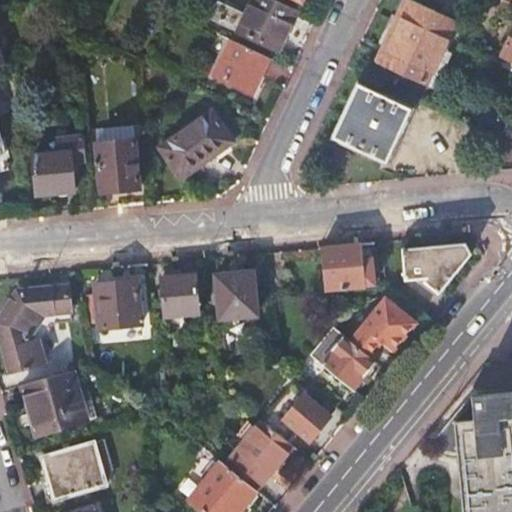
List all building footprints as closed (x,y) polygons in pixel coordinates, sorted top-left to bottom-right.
[(279,49),(298,8),(280,0),(252,0),(247,12),(227,4),(218,21),(279,49)] [(457,20),(415,0),(406,0),(391,32),(396,34),(382,64),(427,85),(457,20)] [(511,33),(503,53),(511,57),(511,33)] [(254,93),(270,56),(233,39),(215,75),(254,93)] [(333,137),(389,164),(416,107),(359,81),(333,137)] [(189,172),(214,154),(213,152),(231,139),(233,141),(235,139),(213,108),(160,146),(178,171),(189,172)] [(511,118),(509,117),(500,135),(511,140),(511,118)] [(97,141),(136,137),(135,125),(96,128),(97,141)] [(73,160),(87,159),(84,133),(59,136),(61,152),(35,155),(39,191),(75,188),(73,160)] [(511,148),(511,140),(500,135),(495,133),(485,155),(510,152),(511,148)] [(139,137),(136,137),(97,141),(94,141),(99,195),(144,191),(139,137)] [(213,152),(214,154),(233,141),(231,139),(213,152)] [(0,170),(10,167),(6,153),(0,154),(0,170)] [(363,256),(362,244),(324,248),(327,291),(366,288),(376,285),(373,255),(363,256)] [(474,254),(468,244),(406,250),(409,281),(429,279),(426,282),(441,293),(474,254)] [(218,276),(222,320),(259,316),(256,272),(218,276)] [(163,279),(166,317),(184,315),(201,314),(197,275),(163,279)] [(97,285),(101,330),(143,325),(139,281),(97,285)] [(19,292),(0,321),(0,330),(12,373),(46,363),(42,348),(47,347),(46,341),(56,323),(73,322),(70,287),(19,292)] [(346,336),(369,355),(381,340),(394,349),(417,322),(387,299),(361,331),(354,326),(346,336)] [(184,315),(166,317),(167,325),(185,323),(184,315)] [(346,336),(334,327),(311,355),(354,390),(377,361),(369,355),(346,336)] [(73,371),(22,386),(27,402),(24,403),(35,439),(97,420),(92,403),(83,406),(73,371)] [(458,421),(456,420),(437,443),(461,451),(466,511),(511,511),(511,392),(475,396),(474,398),(476,399),(478,418),(458,421)] [(332,416),(306,395),(285,420),(291,425),(288,430),(300,440),(304,436),(311,441),(332,416)] [(474,398),(456,420),(458,421),(478,418),(476,399),(474,398)] [(295,447),(263,421),(227,466),(259,492),(295,447)] [(108,486),(96,443),(43,458),(48,477),(42,479),(49,503),(108,486)] [(227,466),(223,462),(191,501),(203,511),(242,511),(259,492),(227,466)]
